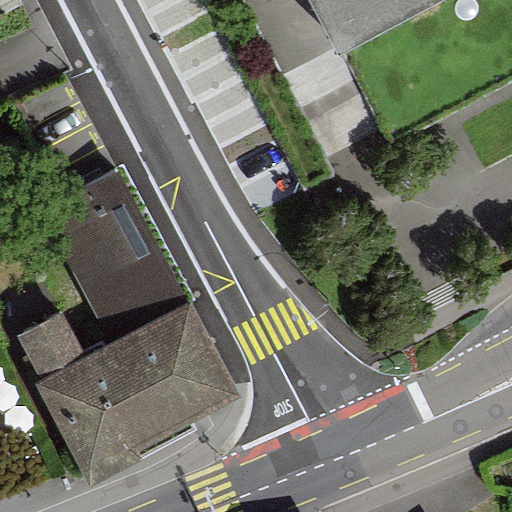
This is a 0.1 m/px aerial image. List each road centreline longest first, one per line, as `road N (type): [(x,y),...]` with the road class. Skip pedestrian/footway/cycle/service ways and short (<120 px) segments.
road 1 (residential): [(90,0),(232,268),(351,454)]
road 2 (primary): [(511,376),(351,454)]
road 3 (primary): [(351,454),(207,511)]
